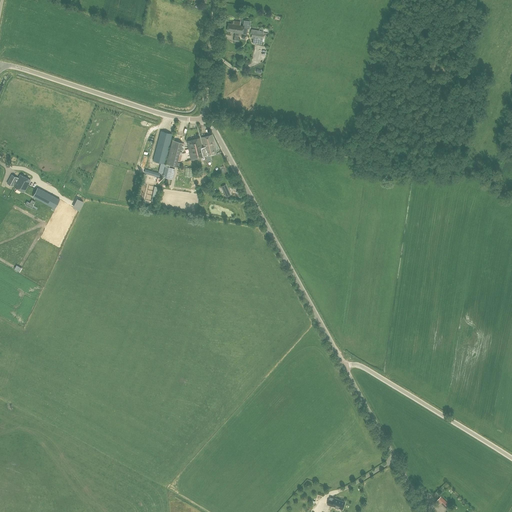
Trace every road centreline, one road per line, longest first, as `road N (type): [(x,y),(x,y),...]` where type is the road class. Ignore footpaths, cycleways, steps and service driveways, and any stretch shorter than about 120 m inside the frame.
road 1 (track): [(511,197),(468,168),(326,154),(209,121)]
road 2 (tertiary): [(344,366),(210,123)]
road 3 (unclassified): [(190,119),(1,63)]
road 4 (unclassified): [(344,366),(356,364),(511,460)]
road 5 (tertiary): [(424,511),(344,366)]
